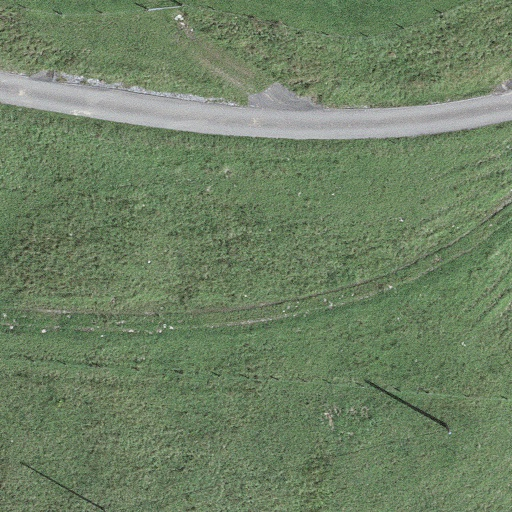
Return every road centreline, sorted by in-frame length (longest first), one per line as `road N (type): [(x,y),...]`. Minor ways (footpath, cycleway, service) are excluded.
road 1 (track): [(0,322),(74,327),(269,314),(396,285),(511,214)]
road 2 (track): [(0,91),(224,136),(473,124),(511,115)]
